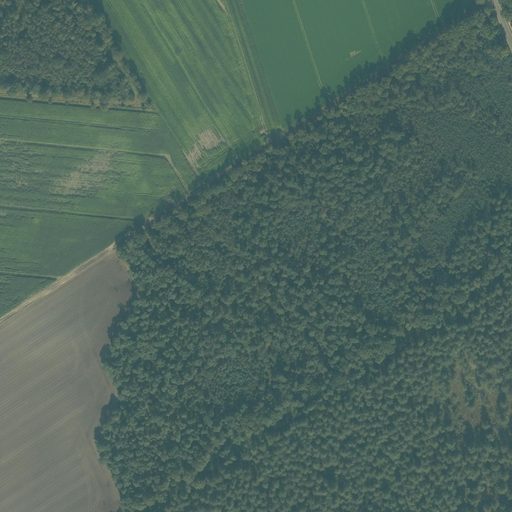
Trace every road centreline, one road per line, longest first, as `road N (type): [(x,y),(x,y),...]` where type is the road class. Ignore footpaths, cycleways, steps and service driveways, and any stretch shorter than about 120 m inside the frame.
road 1 (track): [(485,0),(0,322)]
road 2 (track): [(0,96),(147,110)]
